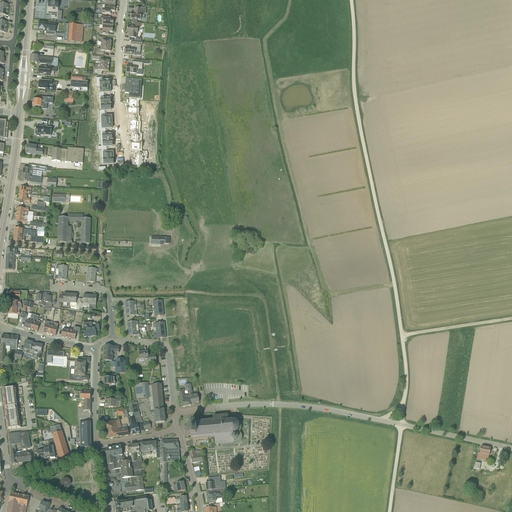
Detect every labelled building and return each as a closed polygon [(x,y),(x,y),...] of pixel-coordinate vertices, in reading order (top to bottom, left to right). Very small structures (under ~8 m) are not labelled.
[(8,5),(3,5),(4,2),(0,1),(0,10),(8,11),(8,5)] [(58,16),(58,12),(59,1),(49,1),(48,6),(47,5),(46,15),(51,15),(51,20),(57,20),(58,16)] [(102,14),(109,15),(110,12),(115,12),(115,6),(105,5),(105,9),(103,8),(102,14)] [(137,7),(137,9),(134,8),(134,14),(131,13),(130,19),(141,20),(142,14),(145,15),(146,14),(146,9),(146,8),(137,7)] [(98,25),(103,26),(113,27),(114,21),(109,21),(109,18),(104,17),(102,17),(100,17),(100,21),(98,22),(98,25)] [(56,32),(56,25),(56,24),(39,23),(38,31),(56,32)] [(77,25),(69,25),(65,24),(64,42),(68,42),(80,43),(82,26),(77,25)] [(130,33),(129,38),(135,39),(136,39),(137,34),(138,34),(138,29),(139,28),(140,28),(140,27),(141,26),(141,24),(133,24),(133,27),(128,27),(127,33),(130,33)] [(107,35),(108,32),(113,33),(113,27),(103,26),(103,30),(100,29),(100,34),(107,35)] [(98,42),(97,46),(101,46),(111,47),(112,42),(105,41),(106,38),(98,37),(98,42)] [(137,42),(137,45),(133,45),(132,48),(125,47),(125,55),(128,55),(131,56),(135,56),(135,52),(140,53),(141,46),(142,46),(142,42),(141,42),(137,42)] [(104,55),(104,52),(110,52),(111,47),(101,46),(101,50),(97,49),(96,54),(104,55)] [(53,58),(50,58),(39,57),(39,56),(31,55),(30,63),(38,63),(47,64),(46,66),(52,66),(53,58)] [(99,65),(109,67),(110,61),(103,61),(104,58),(92,56),(92,60),(99,60),(99,65)] [(143,63),(134,62),(134,66),(127,65),(126,73),(127,73),(129,73),(137,74),(137,70),(142,70),(143,63)] [(94,74),(102,75),(102,71),(108,72),(109,67),(99,65),(98,70),(95,70),(94,74)] [(57,72),(57,69),(39,67),(39,70),(38,71),(38,73),(39,73),(39,74),(45,75),(50,76),(50,75),(51,71),(57,72)] [(100,87),(110,87),(110,86),(111,86),(111,82),(110,82),(110,81),(104,81),(103,78),(98,78),(98,81),(100,81),(100,87)] [(142,86),(143,80),(133,79),(132,84),(127,84),(126,90),(127,90),(127,92),(126,92),(126,94),(130,94),(130,99),(141,100),(142,94),(137,94),(137,85),(142,86)] [(40,81),(39,89),(46,89),(45,90),(55,91),(53,91),(53,86),(52,86),(52,83),(40,81)] [(110,87),(100,87),(100,88),(100,93),(98,94),(98,96),(104,96),(104,93),(110,93),(110,87)] [(101,105),(111,105),(111,104),(112,104),(112,100),(111,100),(111,99),(104,99),(104,96),(98,96),(99,99),(101,99),(101,105)] [(39,100),(33,100),(33,106),(42,107),(41,109),(46,110),(47,104),(53,104),(53,98),(46,98),(39,98),(39,100)] [(135,101),(128,101),(127,107),(126,114),(129,114),(129,115),(132,115),(132,114),(135,114),(135,107),(135,101)] [(111,105),(101,105),(101,111),(99,111),(99,114),(105,114),(105,111),(111,111),(111,110),(112,110),(112,106),(111,106),(111,105)] [(102,117),(102,123),(112,123),(112,117),(105,117),(105,114),(99,114),(99,117),(102,117)] [(135,119),(129,118),(128,122),(127,131),(130,131),(130,132),(133,132),(133,131),(135,131),(136,122),(135,122),(135,119)] [(8,123),(5,123),(5,121),(0,120),(0,138),(7,139),(8,123)] [(44,136),(44,135),(51,136),(52,128),(47,127),(48,121),(42,120),(41,127),(36,127),(35,135),(36,135),(36,136),(40,137),(40,135),(44,136)] [(112,129),(112,123),(102,123),(102,129),(100,129),(100,132),(106,132),(106,129),(112,129)] [(106,135),(106,132),(100,132),(100,135),(102,135),(103,141),(113,141),(113,140),(113,136),(112,136),(112,135),(106,135)] [(136,135),(129,135),(129,141),(128,141),(128,148),(130,148),(130,149),(131,149),(132,149),(133,149),(134,148),(136,148),(136,141),(135,141),(136,135)] [(113,142),(113,141),(103,141),(103,147),(101,147),(101,150),(107,150),(107,147),(113,147),(113,146),(114,146),(113,142)] [(47,150),(43,149),(43,146),(36,146),(36,145),(34,145),(33,147),(28,146),(27,154),(42,156),(46,156),(47,150)] [(68,150),(53,149),(52,162),(61,162),(83,164),(84,150),(74,149),(74,151),(68,150)] [(103,159),(113,159),(113,153),(107,153),(107,150),(101,150),(101,153),(103,153),(103,159)] [(140,152),(132,152),(132,155),(131,155),(131,158),(130,158),(130,162),(131,162),(131,165),(133,165),(133,166),(137,166),(137,165),(139,165),(139,156),(140,156),(140,152)] [(27,169),(23,168),(22,175),(31,176),(40,177),(41,172),(46,173),(46,168),(28,165),(27,169)] [(31,176),(22,175),(21,181),(39,184),(40,180),(34,179),(33,180),(31,179),(31,176)] [(56,188),(57,180),(48,179),(47,188),(51,188),(56,188)] [(27,188),(20,187),(19,194),(31,195),(31,192),(32,188),(27,187),(27,188)] [(31,195),(19,194),(19,200),(26,201),(25,202),(30,203),(30,199),(27,199),(27,195),(31,195)] [(17,215),(28,216),(29,208),(25,208),(25,209),(18,208),(17,215)] [(77,244),(90,244),(90,219),(83,219),(83,215),(68,214),(68,218),(59,218),(58,243),(72,244),(72,240),(71,240),(71,233),(68,233),(68,221),(82,222),(81,241),(77,241),(77,244)] [(28,216),(17,215),(16,221),(23,222),(23,223),(27,224),(27,223),(28,216)] [(160,245),(165,245),(165,237),(151,237),(151,245),(160,245)] [(15,256),(15,253),(17,254),(17,250),(7,249),(6,258),(11,258),(11,256),(15,256)] [(15,260),(15,256),(11,256),(11,258),(6,258),(6,270),(14,270),(14,260),(15,260)] [(49,296),(50,293),(45,293),(44,294),(43,307),(45,307),(49,307),(49,303),(51,303),(52,296),(49,296)] [(70,303),(70,295),(64,294),(64,297),(59,297),(59,302),(67,303),(67,307),(70,308),(70,307),(70,303)] [(83,305),(80,305),(79,309),(82,309),(83,308),(88,308),(88,313),(89,313),(89,312),(89,308),(90,305),(90,296),(84,296),(83,305)] [(174,299),(175,314),(185,314),(185,298),(174,299)] [(163,308),(162,301),(153,302),(154,309),(163,308)] [(155,317),(164,316),(163,308),(154,309),(155,317)] [(31,330),(35,316),(32,315),(30,321),(26,320),(24,328),(31,330)] [(37,332),(40,322),(38,321),(39,317),(35,316),(31,330),(37,332)] [(187,333),(186,318),(176,318),(176,334),(187,333)] [(49,335),(51,326),(49,326),(50,323),(46,322),(43,333),(49,335)] [(96,328),(92,328),(92,323),(83,324),(83,328),(84,337),(96,336),(96,332),(100,331),(99,325),(95,326),(96,328)] [(165,331),(164,323),(156,324),(153,324),(153,328),(156,328),(156,331),(165,331)] [(49,335),(56,336),(58,325),(54,324),(54,327),(51,326),(49,335)] [(63,330),(61,337),(68,339),(70,331),(63,330)] [(70,331),(68,339),(75,340),(77,332),(70,331)] [(154,335),(154,337),(154,339),(157,338),(157,339),(166,338),(165,331),(156,331),(157,335),(154,335)] [(17,350),(18,337),(11,336),(10,347),(10,349),(17,350)] [(179,353),(189,352),(188,337),(178,337),(179,353)] [(27,354),(33,356),(36,344),(33,343),(26,341),(24,349),(28,351),(27,354)] [(42,352),(41,352),(43,346),(36,344),(35,349),(33,356),(32,359),(37,361),(38,359),(41,359),(42,352)] [(104,346),(104,353),(109,353),(109,355),(113,355),(113,353),(117,354),(119,354),(119,347),(104,346)] [(156,355),(148,356),(148,352),(139,352),(140,362),(144,362),(148,362),(148,364),(156,363),(156,355)] [(112,362),(113,356),(113,355),(109,355),(109,353),(104,353),(103,361),(112,362)] [(180,356),(180,372),(191,372),(190,356),(180,356)] [(90,359),(83,359),(81,358),(81,363),(76,362),(75,376),(74,380),(81,381),(88,381),(89,377),(85,377),(86,363),(90,363),(90,359)] [(116,375),(127,373),(125,361),(123,362),(123,359),(116,360),(117,362),(115,362),(116,375)] [(137,399),(150,398),(151,413),(154,412),(154,411),(152,385),(149,386),(148,383),(136,384),(137,399)] [(164,410),(163,397),(161,384),(152,385),(154,411),(164,410)] [(199,403),(198,398),(198,393),(193,394),(192,389),(191,389),(191,384),(187,385),(188,390),(189,395),(191,406),(191,404),(199,403)] [(20,428),(20,422),(15,388),(3,390),(5,408),(6,408),(7,411),(5,411),(8,429),(20,428)] [(184,396),(183,391),(179,391),(182,407),(191,406),(189,395),(184,396)] [(117,402),(121,403),(121,398),(116,398),(107,398),(107,401),(105,400),(105,408),(116,408),(116,406),(117,406),(117,402)] [(83,400),(83,411),(91,411),(91,400),(90,400),(83,400)] [(136,419),(141,417),(138,409),(137,402),(132,403),(133,410),(136,419)] [(155,419),(155,424),(165,423),(164,410),(154,411),(154,412),(155,419)] [(54,412),(54,420),(62,421),(62,420),(54,412)] [(191,422),(191,423),(190,423),(190,428),(187,428),(188,436),(191,436),(191,439),(215,437),(215,444),(233,443),(233,445),(236,445),(237,444),(238,444),(239,443),(240,443),(240,442),(241,441),(241,440),(242,439),(242,438),(242,437),(241,436),(241,435),(241,434),(240,434),(240,433),(239,432),(239,431),(240,431),(240,430),(240,429),(240,428),(240,427),(240,426),(240,425),(240,424),(239,423),(239,422),(238,422),(238,421),(237,421),(236,420),(235,420),(234,419),(233,419),(232,419),(228,420),(228,416),(213,417),(213,421),(195,423),(195,422),(195,421),(194,421),(194,420),(193,420),(192,420),(191,420),(191,421),(191,422)] [(143,425),(145,431),(151,429),(150,422),(143,424),(141,417),(136,419),(137,425),(138,426),(143,425)] [(129,420),(132,435),(132,436),(140,434),(140,432),(145,431),(143,425),(138,426),(137,425),(135,425),(134,419),(129,420)] [(104,423),(106,439),(129,436),(127,429),(121,430),(119,421),(104,423)] [(90,430),(90,423),(84,423),(85,429),(80,429),(81,450),(86,449),(91,447),(90,430)] [(62,432),(61,432),(60,426),(50,429),(52,435),(54,440),(58,454),(60,459),(69,456),(62,432)] [(27,444),(25,433),(14,434),(9,434),(10,446),(11,452),(12,456),(11,457),(12,465),(25,463),(23,453),(23,451),(20,452),(21,455),(15,456),(15,452),(16,452),(15,445),(21,444),(22,450),(28,449),(27,444)] [(43,442),(44,447),(46,459),(50,458),(50,459),(55,459),(54,454),(58,454),(54,440),(48,441),(48,442),(43,442)] [(160,442),(160,451),(160,458),(160,463),(167,463),(178,462),(180,462),(179,449),(178,444),(177,444),(177,441),(161,441),(161,442),(160,442)] [(150,452),(156,451),(157,459),(160,458),(160,451),(160,442),(140,444),(141,453),(141,455),(151,454),(150,452)] [(136,462),(136,453),(140,453),(139,444),(130,446),(131,452),(132,463),(136,462)] [(41,459),(41,460),(46,459),(44,447),(43,447),(36,448),(33,449),(34,454),(37,453),(38,459),(41,459)] [(106,449),(109,470),(123,468),(122,462),(122,456),(121,447),(106,449)] [(488,462),(490,449),(481,447),(480,453),(478,453),(477,459),(488,462)] [(26,452),(23,453),(25,463),(32,462),(30,451),(26,452)] [(194,451),(190,452),(192,464),(203,462),(202,457),(201,453),(196,454),(196,452),(194,453),(194,451)] [(131,478),(141,477),(141,474),(133,474),(133,471),(142,470),(142,462),(136,462),(132,463),(132,469),(130,469),(130,466),(131,466),(130,462),(122,462),(123,468),(123,471),(122,472),(122,479),(131,478)] [(136,492),(144,491),(142,476),(141,477),(131,478),(132,485),(125,485),(126,492),(136,491),(136,492)] [(71,479),(62,479),(62,487),(71,487),(71,479)] [(176,484),(178,493),(186,491),(183,482),(176,484)] [(213,483),(206,484),(206,491),(214,490),(214,489),(221,489),(221,487),(224,487),(224,482),(213,483)] [(209,499),(207,499),(208,503),(216,502),(216,504),(223,503),(222,499),(221,490),(215,491),(215,490),(214,490),(215,494),(208,495),(209,499)] [(25,511),(29,497),(12,493),(9,503),(7,511),(25,511)] [(187,505),(186,497),(180,498),(176,499),(176,502),(180,502),(181,505),(187,505)] [(146,498),(136,499),(136,500),(133,501),(133,500),(127,501),(127,502),(123,503),(123,500),(117,501),(117,502),(115,503),(115,511),(149,511),(152,511),(151,501),(148,501),(147,500),(146,498)] [(46,511),(50,505),(46,503),(46,504),(45,503),(45,502),(43,501),(43,502),(42,502),(38,509),(40,510),(39,511),(46,511)]
